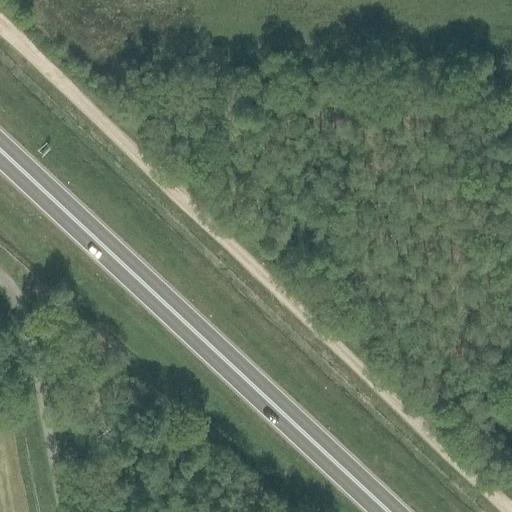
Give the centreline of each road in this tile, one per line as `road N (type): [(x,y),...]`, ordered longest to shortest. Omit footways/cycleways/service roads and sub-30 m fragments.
road 1 (track): [(0,26),(511,510)]
road 2 (trunk): [(389,511),(0,150)]
road 3 (unclassified): [(64,511),(37,369)]
